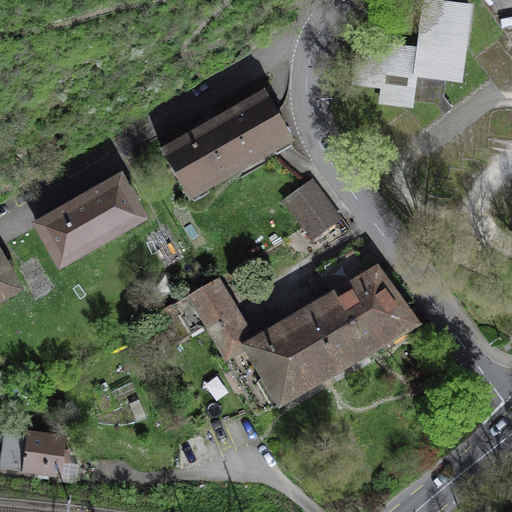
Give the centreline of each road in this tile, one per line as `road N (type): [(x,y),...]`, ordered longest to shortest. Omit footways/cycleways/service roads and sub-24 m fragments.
road 1 (residential): [(511,408),(427,302),(317,139),(307,65),(321,26),(346,0)]
road 2 (primary): [(511,429),(415,511)]
